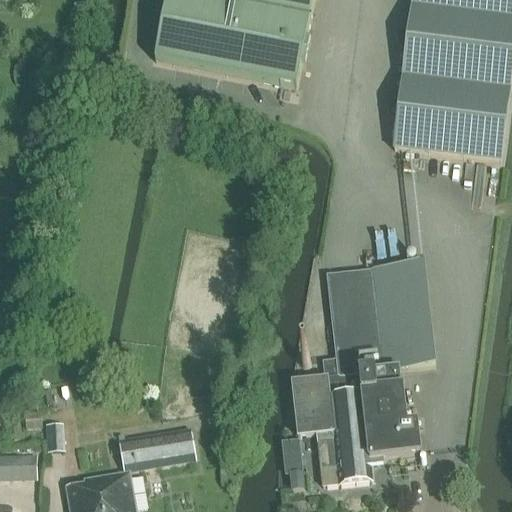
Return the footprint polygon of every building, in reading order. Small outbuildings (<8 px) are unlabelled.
[(317,0),(171,0),(159,64),(300,91),(317,0)] [(501,165),(511,78),(511,0),(413,0),(394,152),(501,165)] [(424,267),(327,278),(337,361),(323,363),(324,381),(292,385),(298,440),(318,438),(324,488),(374,482),(372,464),(422,459),(418,427),(409,428),(404,392),(402,392),(400,372),(436,367),(424,267)] [(64,429),(46,429),(47,455),(65,455),(64,429)] [(85,487),(66,490),(69,511),(136,511),(131,476),(196,465),(191,432),(125,443),(124,437),(119,438),(125,476),(85,483),(85,487)] [(0,484),(8,485),(38,485),(39,459),(0,459),(0,484)] [(304,491),(303,474),(291,475),(293,492),(304,491)]
